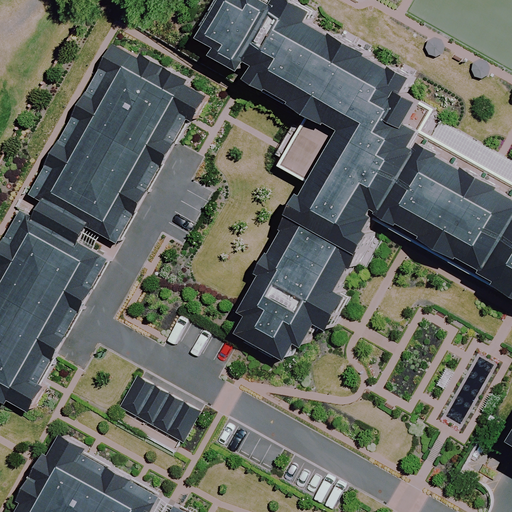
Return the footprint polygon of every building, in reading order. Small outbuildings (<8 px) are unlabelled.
[(511,183),(509,181),(510,179),(474,159),(473,161),(450,148),(451,146),(430,134),(425,142),(420,139),(429,123),(417,116),(429,94),(413,85),(421,70),(401,59),(400,62),(376,48),(377,46),(342,26),(341,28),(316,15),(323,3),(317,0),(226,0),(209,30),(227,40),(223,48),(251,63),(256,54),(264,58),(256,72),(277,83),(279,81),(302,94),(301,97),(338,117),(339,115),(352,123),(314,189),(310,187),(291,221),(294,223),(281,246),(278,245),(267,265),(271,267),(251,304),(258,308),(248,325),(297,352),(306,335),(314,340),(327,317),(338,324),(357,289),(347,283),(361,258),(364,259),(383,225),(379,222),(387,209),(382,206),(385,201),(390,204),(389,206),(410,217),(411,215),(434,228),(433,231),(469,251),(470,249),(493,262),(492,265),(508,273),(506,276),(511,279),(511,183)] [(115,44),(31,195),(43,202),(35,218),(80,243),(89,227),(119,244),(188,120),(194,123),(208,97),(187,85),(189,81),(143,55),(141,59),(115,44)] [(23,211),(0,252),(0,399),(9,405),(11,401),(31,413),(46,387),(40,384),(110,260),(80,243),(35,218),(23,211)] [(202,411),(139,376),(121,407),(184,442),(202,411)] [(22,505),(17,511),(150,511),(159,498),(83,455),(86,449),(61,435),(49,455),(45,453),(17,502),(22,505)]
